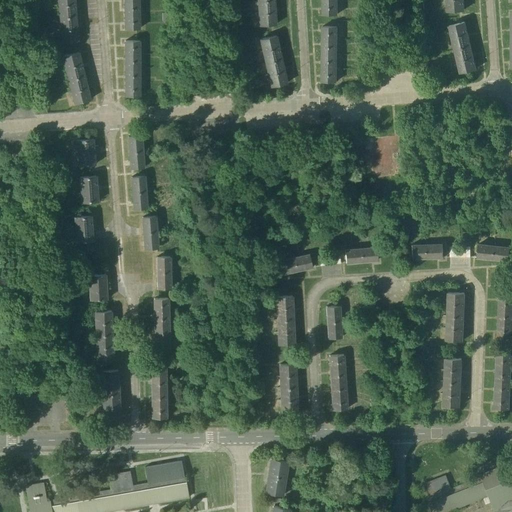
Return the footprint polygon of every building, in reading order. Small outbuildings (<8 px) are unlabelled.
[(78,41),(75,0),(54,0),(57,43),(78,41)] [(138,33),(138,0),(119,0),(120,33),(138,33)] [(276,26),(274,0),(252,0),(254,27),(276,26)] [(336,17),(336,0),(317,0),(317,17),(336,17)] [(464,14),(463,0),(442,0),(443,15),(464,14)] [(475,71),(465,25),(445,29),(454,75),(475,71)] [(337,83),(337,28),(318,28),(318,83),(337,83)] [(286,83),(277,38),(256,42),(266,88),(286,83)] [(139,99),(139,43),(120,43),(120,99),(139,99)] [(88,99),(79,53),(59,57),(68,103),(88,99)] [(413,61),(378,64),(378,75),(414,72),(413,61)] [(228,81),(183,84),(184,95),(229,92),(228,81)] [(379,119),(331,123),(332,134),(379,130),(379,119)] [(318,124),(247,129),(248,140),(319,135),(318,124)] [(237,130),(191,133),(192,144),(237,141),(237,130)] [(124,133),(125,166),(143,166),(141,132),(124,133)] [(89,136),(72,137),(73,164),(92,163),(92,155),(99,155),(98,144),(90,144),(89,136)] [(96,173),(75,174),(76,201),(97,200),(96,173)] [(143,206),(142,174),(127,174),(128,207),(143,206)] [(91,213),(71,214),(72,240),(92,240),(91,213)] [(154,247),(153,214),(138,214),(139,247),(154,247)] [(438,242),(406,243),(407,257),(439,256),(438,242)] [(470,256),(470,247),(449,246),(449,255),(470,256)] [(507,261),(509,253),(473,248),(472,256),(507,261)] [(274,259),(277,273),(307,267),(304,252),(274,259)] [(372,252),(338,254),(339,262),(373,260),(372,252)] [(167,254),(152,254),(152,287),(167,287),(167,254)] [(104,298),(103,272),(85,273),(86,299),(104,298)] [(462,291),(443,291),(442,339),(461,340),(462,291)] [(511,336),(511,305),(511,292),(495,292),(495,336),(511,336)] [(273,343),(292,342),(290,294),(271,294),(273,343)] [(166,351),(166,296),(149,296),(149,351),(166,351)] [(322,304),(323,337),(341,336),(339,304),(322,304)] [(91,309),(93,357),(110,357),(108,309),(91,309)] [(492,352),(490,407),(507,408),(508,353),(492,352)] [(344,408),(342,354),(325,355),(327,409),(344,408)] [(439,405),(457,405),(458,357),(440,356),(439,405)] [(147,417),(164,416),(162,361),(146,361),(147,417)] [(296,407),(294,362),(275,363),(277,407),(296,407)] [(120,416),(118,368),(99,369),(101,417),(120,416)] [(281,495),(286,461),(267,457),(261,491),(281,495)] [(511,511),(511,467),(510,464),(480,475),(481,477),(450,489),(445,476),(425,484),(432,502),(429,503),(432,511),(444,511),(488,495),(494,511),(511,511)] [(29,511),(101,511),(188,497),(189,497),(185,475),(184,476),(133,486),(130,470),(129,470),(129,471),(109,475),(111,490),(46,501),(43,483),(26,486),(30,511),(29,511)]
